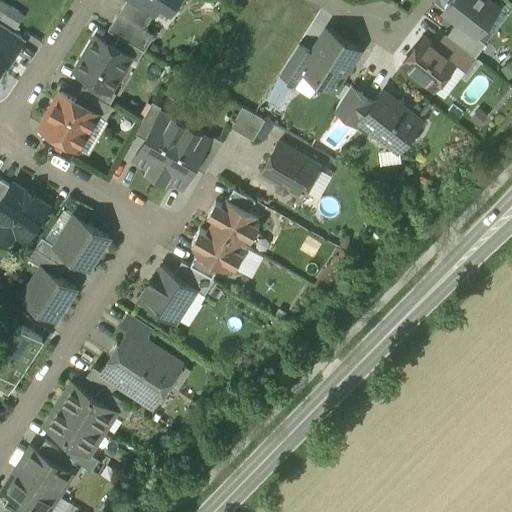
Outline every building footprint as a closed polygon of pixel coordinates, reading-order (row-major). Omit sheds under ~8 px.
[(154,11),(136,0),(125,0),(118,12),(143,28),(154,11)] [(136,0),(154,11),(158,5),(163,4),(170,8),(174,2),(180,1),(180,0),(136,0)] [(497,7),(488,0),(451,0),(443,10),(457,21),(475,35),(497,7)] [(143,28),(118,12),(108,28),(119,34),(144,49),(152,35),(143,28)] [(475,35),(457,21),(447,34),(475,56),(485,42),(475,35)] [(22,37),(0,22),(0,41),(7,47),(7,48),(13,52),(22,37)] [(312,51),(301,68),(302,69),(332,89),(336,83),(337,84),(340,79),(339,79),(341,76),(344,75),(350,65),(350,62),(359,49),(333,32),(327,28),(312,51)] [(113,44),(94,33),(87,47),(88,48),(84,55),(83,54),(74,69),(90,79),(110,90),(111,90),(130,55),(131,55),(113,44)] [(144,49),(119,34),(113,44),(131,55),(130,55),(137,59),(144,49)] [(475,56),(447,34),(437,46),(455,59),(454,60),(465,69),(475,56)] [(437,46),(424,35),(402,63),(433,87),(454,60),(455,59),(437,46)] [(298,43),(279,73),(294,83),(302,69),(301,68),(312,51),(298,43)] [(110,90),(90,79),(84,89),(109,103),(115,92),(111,90),(110,90)] [(350,84),(335,107),(356,123),(359,119),(373,101),(350,84)] [(84,89),(81,88),(74,99),(97,112),(96,113),(105,119),(113,106),(84,89)] [(421,120),(382,89),(373,101),(359,119),(382,137),(383,143),(415,139),(414,129),(421,120)] [(74,99),(60,91),(40,126),(77,147),(96,113),(97,112),(74,99)] [(152,101),(134,132),(145,138),(161,109),(160,105),(152,101)] [(264,118),(242,105),(230,126),(252,139),(264,118)] [(201,130),(172,113),(170,116),(162,112),(161,109),(145,138),(133,158),(147,166),(144,171),(145,172),(154,177),(153,177),(155,178),(156,178),(164,183),(165,184),(168,178),(182,186),(194,166),(210,137),(208,138),(199,133),(201,130)] [(210,137),(194,166),(204,172),(222,140),(214,136),(210,137)] [(318,164),(279,141),(260,172),(277,182),(277,188),(283,192),(289,188),(300,195),(318,164)] [(0,178),(0,200),(10,185),(0,178)] [(47,205),(13,182),(10,185),(0,200),(0,221),(1,222),(0,223),(0,238),(6,243),(14,231),(25,238),(47,205)] [(255,200),(234,188),(228,198),(249,210),(255,200)] [(228,198),(226,197),(222,204),(215,200),(207,214),(214,218),(210,225),(241,243),(246,236),(251,239),(259,225),(254,222),(258,215),(249,210),(228,198)] [(76,213),(55,245),(71,256),(88,267),(109,235),(76,213)] [(241,243),(210,225),(206,232),(199,228),(191,242),(198,246),(194,253),(196,254),(218,267),(226,271),(230,264),(235,267),(243,253),(237,250),(241,243)] [(64,266),(71,256),(55,245),(42,236),(35,247),(64,266)] [(57,277),(64,266),(35,247),(28,258),(42,267),(57,277)] [(218,267),(196,254),(190,265),(212,277),(218,267)] [(214,279),(181,260),(173,273),(195,287),(195,288),(204,294),(214,279)] [(173,273),(162,266),(157,273),(155,271),(147,283),(149,285),(140,299),(174,321),(195,288),(195,287),(173,273)] [(42,267),(22,296),(55,318),(75,289),(57,277),(42,267)] [(150,326),(129,312),(121,325),(127,329),(129,327),(144,337),(150,326)] [(6,348),(0,356),(0,385),(1,386),(5,380),(12,384),(42,338),(21,325),(6,348)] [(127,329),(118,344),(117,343),(110,353),(111,354),(102,369),(101,371),(116,380),(152,404),(180,361),(144,337),(129,327),(127,329)] [(116,380),(101,371),(102,369),(95,364),(87,376),(102,386),(109,390),(116,380)] [(95,396),(73,382),(59,403),(101,431),(114,410),(115,409),(95,396)] [(109,390),(102,386),(95,396),(115,409),(114,410),(124,417),(132,405),(109,390)] [(59,403),(45,425),(67,439),(87,452),(88,451),(101,431),(59,403)] [(87,452),(67,439),(60,450),(75,459),(90,469),(98,458),(88,451),(87,452)] [(60,450),(45,440),(38,450),(68,470),(75,459),(60,450)] [(38,450),(31,446),(17,467),(57,493),(71,472),(68,470),(38,450)] [(45,511),(57,493),(17,467),(3,489),(10,494),(38,511),(45,511)] [(38,511),(10,494),(3,504),(15,511),(38,511)]
